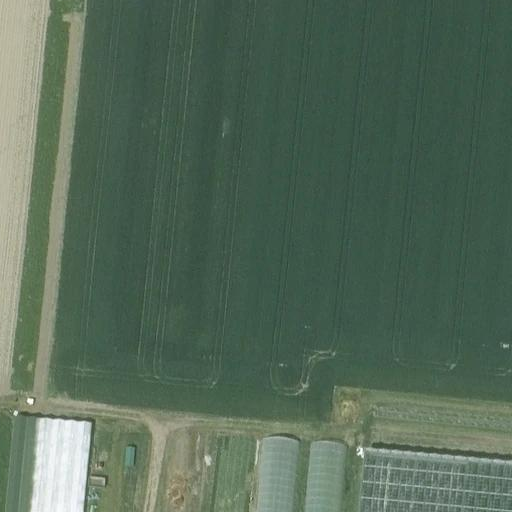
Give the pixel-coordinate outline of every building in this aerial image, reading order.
[(78,511),(86,427),(14,421),(6,511),(78,511)] [(292,511),(295,442),(260,441),(257,511),(292,511)] [(357,511),(363,452),(325,448),(318,511),(357,511)] [(405,511),(411,456),(373,453),(366,511),(405,511)] [(453,511),(459,461),(420,457),(415,511),(453,511)] [(502,511),(507,465),(468,461),(463,511),(502,511)]
